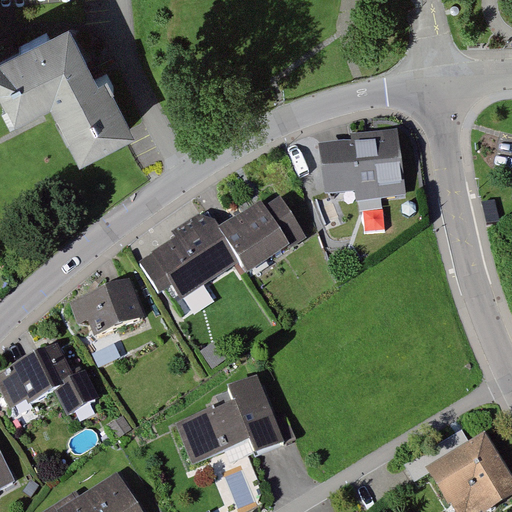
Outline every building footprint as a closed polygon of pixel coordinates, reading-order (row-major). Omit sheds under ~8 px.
[(88,149),(135,127),(111,75),(98,81),(71,23),(10,52),(0,30),(0,89),(3,88),(17,116),(62,95),(88,149)] [(408,200),(400,131),(321,140),(328,202),(360,199),(362,219),(383,216),(381,203),(408,200)] [(280,199),(222,238),(241,265),(251,280),(308,242),(280,199)] [(172,312),(241,265),(222,238),(212,222),(143,269),(172,312)] [(147,326),(133,284),(76,304),(90,345),(147,326)] [(72,377),(56,348),(0,378),(0,396),(12,418),(64,390),(79,416),(107,401),(89,368),(72,377)] [(275,417),(261,381),(231,393),(235,403),(178,424),(193,465),(251,443),(257,458),(299,442),(288,412),(275,417)] [(502,511),(511,506),(511,479),(487,438),(428,473),(451,511),(502,511)] [(0,487),(14,480),(0,453),(0,487)] [(136,511),(115,479),(80,501),(76,494),(46,511),(136,511)]
